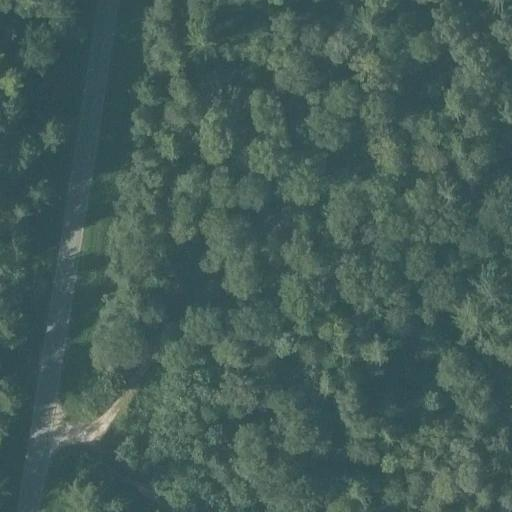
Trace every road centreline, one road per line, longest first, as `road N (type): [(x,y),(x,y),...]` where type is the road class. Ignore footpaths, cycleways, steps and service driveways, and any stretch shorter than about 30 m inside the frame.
road 1 (track): [(85,434),(115,408),(221,267),(492,0)]
road 2 (tertiary): [(27,511),(107,0)]
road 3 (track): [(40,429),(85,434),(104,450),(116,478),(144,489),(168,511)]
